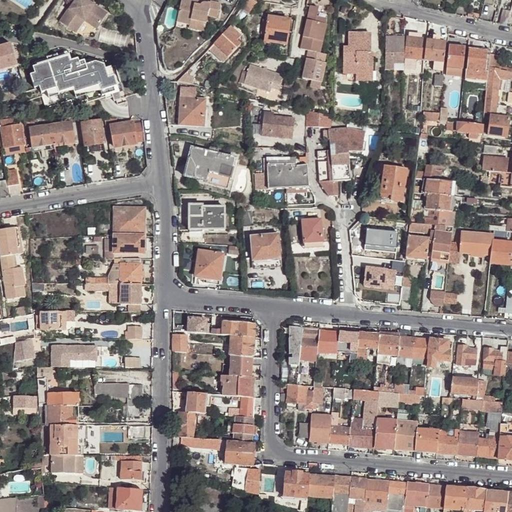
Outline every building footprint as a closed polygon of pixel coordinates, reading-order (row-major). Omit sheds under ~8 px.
[(77,0),(63,22),(77,32),(88,17),(103,26),(110,15),(86,0),(77,0)] [(211,21),(213,4),(206,2),(205,5),(200,5),(200,1),(198,1),(198,0),(197,0),(184,0),(182,22),(194,24),(203,25),(203,21),(211,21)] [(247,0),(241,9),(248,14),(256,3),(252,0),(247,0)] [(315,22),(316,17),(318,8),(310,6),(299,49),(310,52),(319,54),(326,25),(325,25),(315,22)] [(503,12),(499,24),(507,26),(510,13),(503,12)] [(88,17),(77,32),(80,34),(87,22),(99,30),(103,26),(88,17)] [(289,20),(267,17),(267,20),(264,20),(263,22),(261,34),(264,35),(263,41),(285,45),(289,20)] [(210,30),(211,21),(203,21),(203,25),(194,24),(193,28),(210,30)] [(240,35),(229,26),(226,31),(213,43),(228,57),(240,44),(236,40),(240,35)] [(413,58),(424,60),(426,40),(423,39),(417,38),(417,33),(411,33),(411,38),(407,37),(404,57),(406,57),(405,65),(412,66),(413,58)] [(354,79),(367,79),(367,69),(371,69),(371,61),(370,61),(370,34),(347,34),(347,47),(342,47),(342,72),(354,73),(354,79)] [(426,40),(424,60),(435,61),(434,69),(442,70),(442,62),(443,62),(445,42),(439,41),(440,36),(433,35),(433,40),(426,40)] [(387,57),(404,58),(404,37),(385,37),(384,65),(387,65),(387,57)] [(0,73),(19,67),(18,67),(26,64),(24,60),(17,62),(11,43),(0,45),(0,73)] [(213,43),(208,49),(223,63),(228,57),(213,43)] [(449,45),(446,76),(462,77),(465,47),(449,45)] [(469,49),(467,70),(473,71),(484,72),(487,52),(469,49)] [(310,52),(308,60),(326,64),(328,56),(319,54),(310,52)] [(490,54),(488,67),(511,72),(511,69),(502,67),(505,57),(490,54)] [(56,55),(46,59),(47,64),(58,60),(56,55)] [(69,62),(67,57),(58,60),(47,64),(32,69),(34,75),(30,77),(35,90),(39,89),(41,95),(47,93),(57,90),(58,95),(73,89),(75,94),(94,87),(99,86),(102,96),(112,92),(114,100),(122,97),(119,90),(116,91),(114,86),(117,85),(114,75),(108,76),(105,68),(103,64),(87,60),(78,63),(77,59),(69,62)] [(308,60),(303,79),(321,83),(326,64),(308,60)] [(110,66),(105,68),(108,76),(114,75),(110,66)] [(249,66),(244,85),(270,93),(271,89),(279,91),(283,77),(249,66)] [(498,90),(506,91),(508,80),(511,80),(511,72),(488,67),(485,88),(498,90)] [(186,73),(177,81),(176,82),(191,85),(193,79),(186,73)] [(434,85),(442,86),(444,75),(436,74),(434,85)] [(94,87),(75,94),(76,99),(96,92),(94,87)] [(495,115),(505,116),(506,107),(496,106),(498,90),(485,88),(485,113),(495,115)] [(57,90),(47,93),(49,100),(59,96),(58,95),(57,90)] [(361,94),(335,93),(334,107),(361,107),(361,94)] [(178,125),(204,126),(206,99),(180,97),(178,125)] [(439,119),(447,120),(448,108),(440,107),(439,113),(439,119)] [(329,129),(330,118),(306,111),(305,127),(307,127),(329,129)] [(439,120),(439,119),(439,113),(423,111),(422,119),(439,120)] [(495,117),(495,115),(485,113),(483,118),(490,120),(488,135),(506,138),(509,119),(495,117)] [(264,115),(262,136),(285,139),(285,136),(293,137),(295,119),(274,116),(264,115)] [(116,119),(105,118),(106,129),(111,128),(115,147),(137,143),(145,142),(143,123),(133,124),(133,122),(117,125),(116,119)] [(102,129),(100,120),(83,123),(86,146),(87,146),(103,143),(104,143),(102,129)] [(486,126),(483,125),(460,121),(458,121),(457,131),(486,135),(486,126)] [(73,122),(51,125),(54,144),(75,141),(75,140),(74,130),(73,122)] [(2,128),(5,147),(25,144),(22,125),(2,128)] [(54,144),(51,125),(30,128),(32,148),(46,145),(54,144)] [(350,180),(348,158),(360,158),(361,151),(365,151),(366,142),(363,142),(364,133),(346,129),(323,131),(323,140),(329,140),(330,150),(317,151),(317,158),(330,157),(331,161),(318,162),(319,182),(328,197),(337,196),(336,181),(350,180)] [(75,141),(54,144),(55,150),(55,155),(71,153),(70,147),(76,147),(75,141)] [(103,143),(87,146),(88,152),(104,149),(103,143)] [(32,148),(28,148),(29,154),(47,151),(46,145),(32,148)] [(482,170),(502,172),(511,173),(511,148),(490,146),(489,153),(501,155),(502,153),(511,154),(511,170),(507,170),(508,160),(476,156),(476,165),(481,166),(482,170)] [(228,188),(236,159),(193,147),(184,176),(228,188)] [(306,188),(309,187),(307,165),(295,166),(291,166),(291,164),(279,164),(279,161),(266,162),(266,174),(253,174),(254,189),(286,188),(287,194),(294,193),(294,188),(306,188)] [(416,171),(415,178),(447,182),(447,178),(440,177),(441,166),(427,164),(425,172),(416,171)] [(0,166),(0,197),(11,196),(9,187),(7,172),(6,166),(0,166)] [(384,166),(382,179),(385,179),(383,194),(391,195),(390,201),(401,202),(404,186),(400,185),(403,169),(384,166)] [(18,170),(7,172),(9,187),(20,185),(18,170)] [(511,173),(502,172),(500,187),(511,188),(511,173)] [(421,193),(428,194),(451,196),(453,182),(447,182),(415,178),(414,182),(423,183),(421,193)] [(385,179),(382,179),(379,199),(390,201),(391,195),(383,194),(385,179)] [(413,192),(411,208),(418,208),(419,193),(413,192)] [(426,209),(449,212),(451,196),(428,194),(426,209)] [(189,205),(189,228),(202,227),(202,230),(224,230),(224,207),(206,207),(206,205),(189,205)] [(114,236),(144,236),(145,208),(115,208),(114,230),(114,236)] [(425,218),(425,224),(431,225),(435,225),(439,225),(446,226),(448,226),(449,212),(426,209),(418,208),(411,208),(410,216),(415,217),(416,213),(423,215),(424,212),(429,213),(428,218),(425,218)] [(238,210),(239,226),(252,225),(250,209),(238,210)] [(302,221),(304,243),(322,242),(321,229),(321,219),(302,221)] [(410,223),(405,257),(424,260),(427,242),(427,241),(425,238),(423,238),(411,236),(412,231),(430,233),(430,231),(430,230),(431,225),(425,224),(410,223)] [(438,232),(430,231),(430,233),(429,238),(434,238),(431,261),(448,263),(450,243),(451,234),(446,233),(446,226),(439,225),(438,232)] [(18,228),(0,230),(0,254),(6,300),(24,297),(23,287),(24,287),(21,268),(14,269),(12,256),(22,254),(18,228)] [(252,260),(258,260),(259,268),(275,266),(274,258),(280,258),(278,233),(250,236),(252,260)] [(462,233),(461,244),(460,253),(471,254),(471,256),(482,258),(482,255),(490,256),(492,242),(493,236),(462,233)] [(114,236),(105,236),(105,252),(113,252),(114,253),(144,254),(144,236),(114,236)] [(511,250),(511,243),(492,242),(490,256),(490,264),(510,266),(511,250)] [(450,243),(448,263),(459,264),(460,253),(461,244),(450,243)] [(199,251),(195,275),(219,279),(223,254),(199,251)] [(82,259),(76,259),(76,269),(85,270),(85,263),(82,263),(82,259)] [(95,278),(95,284),(108,284),(120,284),(140,284),(140,278),(140,272),(141,265),(140,265),(140,259),(114,259),(114,264),(113,264),(108,278),(95,278)] [(364,286),(393,290),(395,271),(366,267),(364,286)] [(219,279),(195,275),(194,283),(196,284),(197,279),(203,280),(203,282),(218,285),(219,279)] [(140,284),(120,284),(120,304),(140,305),(140,284)] [(402,284),(400,300),(408,301),(410,286),(402,284)] [(444,292),(430,290),(429,299),(433,305),(443,307),(443,303),(444,293),(444,292)] [(457,294),(444,293),(443,303),(456,304),(457,294)] [(16,317),(26,315),(24,306),(14,307),(16,317)] [(40,312),(41,324),(41,330),(57,329),(65,330),(65,320),(65,311),(40,312)] [(76,311),(65,311),(65,320),(76,320),(76,311)] [(206,324),(206,319),(189,318),(188,332),(198,333),(206,334),(206,329),(212,329),(212,324),(206,324)] [(221,321),(220,330),(222,330),(222,335),(231,336),(254,337),(254,335),(255,324),(221,321)] [(126,326),(126,340),(140,340),(141,327),(126,326)] [(289,358),(289,384),(297,385),(298,373),(299,366),(299,361),(300,353),(301,339),(303,328),(289,327),(289,354),(292,354),(292,359),(289,358)] [(319,329),(303,328),(301,339),(300,353),(317,355),(317,354),(319,330),(319,329)] [(339,332),(319,330),(317,354),(325,354),(325,353),(337,354),(337,352),(339,332)] [(179,332),(173,331),(173,348),(173,351),(177,351),(180,352),(188,352),(188,332),(179,332)] [(359,334),(339,332),(337,352),(345,352),(357,353),(359,334)] [(380,335),(359,334),(357,353),(357,359),(366,360),(367,347),(373,348),(378,348),(380,335)] [(380,335),(378,348),(378,354),(377,356),(377,364),(388,365),(388,356),(398,356),(399,337),(380,335)] [(254,337),(231,336),(229,356),(231,356),(253,357),(254,337)] [(414,338),(399,337),(398,356),(406,357),(412,358),(414,338)] [(430,339),(414,338),(412,358),(423,359),(428,359),(430,339)] [(448,341),(430,339),(428,359),(434,360),(449,361),(450,350),(447,350),(448,341)] [(28,340),(16,343),(13,361),(35,357),(32,345),(29,345),(28,340)] [(477,349),(475,349),(467,348),(467,346),(459,345),(457,364),(468,365),(476,365),(476,352),(477,349)] [(70,346),(51,346),(51,367),(69,367),(69,360),(96,360),(96,347),(74,346),(74,348),(70,348),(70,346)] [(505,376),(508,347),(501,347),(501,351),(493,351),(493,349),(485,348),(483,368),(495,369),(495,375),(505,376)] [(300,353),(299,361),(316,362),(317,355),(300,353)] [(252,377),(253,357),(231,356),(230,359),(229,376),(252,377)] [(406,357),(398,356),(397,364),(405,365),(406,357)] [(120,358),(120,367),(142,368),(142,358),(120,358)] [(37,379),(47,379),(51,379),(51,368),(44,368),(44,373),(37,373),(37,379)] [(181,372),(178,372),(173,371),(173,389),(181,390),(181,372)] [(251,398),(252,377),(229,376),(224,375),(224,383),(223,395),(232,396),(242,397),(251,398)] [(455,378),(452,378),(452,379),(451,385),(451,392),(477,395),(478,380),(467,379),(455,378)] [(46,405),(71,406),(77,406),(78,393),(47,393),(47,379),(37,379),(38,392),(39,405),(46,405)] [(343,379),(335,379),(334,388),(342,388),(343,379)] [(94,396),(128,397),(129,385),(128,384),(94,383),(94,396)] [(289,384),(288,389),(287,402),(299,403),(304,403),(304,408),(308,409),(312,409),(312,407),(312,403),(314,392),(307,391),(308,385),(297,385),(289,384)] [(127,406),(142,407),(142,385),(129,385),(128,397),(129,398),(127,399),(127,406)] [(314,386),(314,392),(312,403),(322,404),(323,394),(322,394),(323,386),(314,386)] [(342,388),(334,388),(333,397),(342,398),(343,389),(342,388)] [(353,399),(354,389),(345,389),(344,398),(353,399)] [(374,391),(354,389),(353,399),(364,400),(378,401),(379,392),(374,391)] [(186,413),(188,393),(181,392),(180,392),(178,413),(180,412),(186,413)] [(386,392),(379,392),(378,401),(390,402),(389,406),(398,407),(399,401),(399,400),(400,394),(394,393),(392,393),(386,392)] [(206,403),(207,394),(188,393),(186,413),(196,414),(202,414),(205,414),(205,406),(206,403)] [(215,403),(216,395),(207,394),(206,403),(211,403),(215,403)] [(409,394),(400,394),(399,400),(420,402),(420,395),(415,395),(409,394)] [(15,396),(14,406),(35,407),(36,397),(15,396)] [(255,398),(251,398),(242,397),(242,401),(241,410),(241,417),(253,418),(255,398)] [(452,398),(450,398),(443,397),(442,405),(451,406),(452,398)] [(482,401),(476,400),(462,399),(462,405),(472,406),(472,409),(481,410),(482,401)] [(378,406),(378,401),(364,400),(362,419),(361,419),(360,428),(370,429),(376,429),(377,419),(377,418),(377,413),(378,406)] [(495,402),(482,401),(481,410),(481,412),(488,412),(501,414),(503,403),(495,402)] [(40,425),(45,425),(75,425),(75,417),(71,417),(71,406),(46,405),(39,405),(39,418),(40,425)] [(35,407),(14,406),(14,414),(35,414),(35,407)] [(127,406),(122,406),(122,416),(142,416),(142,407),(127,406)] [(377,419),(385,419),(385,413),(382,412),(382,406),(378,406),(377,413),(377,418),(377,419)] [(196,414),(186,413),(180,412),(179,438),(182,438),(194,439),(195,418),(196,414)] [(500,426),(501,414),(488,412),(487,422),(490,422),(489,434),(500,435),(500,426)] [(309,438),(309,442),(329,444),(331,426),(331,424),(325,423),(326,416),(317,415),(316,423),(314,423),(311,422),(311,425),(309,438)] [(255,418),(253,418),(241,417),(235,417),(235,423),(234,428),(233,439),(233,442),(252,443),(255,418)] [(350,427),(360,428),(361,419),(351,418),(350,427)] [(374,448),(394,450),(396,429),(397,421),(385,419),(377,419),(376,429),(374,448)] [(394,450),(414,452),(417,429),(417,427),(417,423),(397,421),(396,429),(394,450)] [(309,438),(311,425),(300,424),(299,437),(309,438)] [(74,455),(76,456),(76,425),(75,425),(45,425),(45,455),(74,455)] [(144,427),(128,426),(128,438),(144,438),(144,427)] [(331,426),(329,444),(349,445),(350,428),(334,427),(331,426)] [(497,459),(511,460),(511,435),(508,435),(509,427),(500,426),(500,435),(499,438),(497,459)] [(349,445),(374,448),(376,429),(370,429),(360,428),(350,427),(350,428),(349,445)] [(439,437),(439,431),(423,430),(417,429),(414,452),(422,452),(437,454),(439,437)] [(447,430),(440,429),(439,431),(439,437),(446,437),(447,430)] [(454,431),(447,430),(446,437),(453,438),(454,431)] [(458,440),(456,455),(477,457),(478,442),(478,439),(479,434),(459,432),(458,439),(458,440)] [(477,457),(497,459),(499,438),(500,435),(489,434),(489,441),(478,439),(478,442),(477,457)] [(182,438),(179,438),(173,437),(172,445),(181,446),(182,438)] [(446,437),(439,437),(437,454),(456,455),(458,440),(458,439),(453,438),(446,437)] [(221,441),(213,440),(194,439),(182,438),(181,446),(181,447),(220,451),(220,449),(221,445),(221,441)] [(255,444),(252,443),(233,442),(228,441),(228,446),(226,464),(253,466),(255,444)] [(50,473),(74,473),(74,455),(45,455),(41,455),(42,462),(42,466),(51,466),(50,473)] [(141,472),(141,456),(110,456),(110,461),(116,461),(116,460),(120,460),(121,468),(120,480),(140,480),(141,472)] [(180,459),(171,459),(171,469),(179,470),(180,459)] [(31,478),(42,478),(42,467),(30,469),(30,473),(31,478)] [(246,490),(249,469),(235,468),(231,488),(246,490)] [(260,471),(260,470),(249,469),(246,490),(259,495),(259,490),(260,471)] [(17,472),(16,471),(8,472),(8,479),(20,477),(20,472),(17,472)] [(308,496),(310,474),(285,472),(283,496),(301,498),(308,498),(308,496)] [(335,477),(310,474),(308,496),(333,498),(333,493),(335,477)] [(351,478),(335,477),(333,493),(349,494),(351,478)] [(32,496),(31,487),(31,478),(15,480),(15,497),(32,496)] [(367,479),(351,478),(349,494),(349,498),(353,498),(357,499),(365,500),(367,479)] [(390,481),(367,479),(365,500),(365,502),(367,503),(366,507),(370,507),(370,510),(386,511),(386,510),(388,493),(390,481)] [(407,483),(390,481),(388,493),(406,494),(407,483)] [(407,482),(407,483),(406,494),(404,505),(427,507),(428,497),(430,485),(407,482)] [(446,486),(430,485),(428,497),(427,507),(443,509),(443,507),(446,486)] [(447,486),(446,486),(443,507),(443,509),(442,511),(453,511),(454,508),(464,509),(466,488),(454,487),(454,486),(447,485),(447,486)] [(140,511),(142,490),(117,488),(110,487),(109,499),(116,499),(116,509),(140,511)] [(473,489),(466,488),(464,509),(468,510),(484,511),(486,490),(473,489)] [(501,491),(486,490),(484,511),(483,511),(506,511),(509,492),(501,491)] [(333,493),(333,498),(331,511),(347,511),(348,509),(349,498),(349,494),(333,493)] [(406,494),(388,493),(386,510),(403,511),(404,505),(406,494)] [(14,511),(15,506),(15,497),(0,498),(0,511),(14,511)] [(116,499),(109,499),(108,508),(116,509),(116,499)] [(365,502),(365,500),(357,499),(356,504),(355,511),(363,511),(365,502)]
